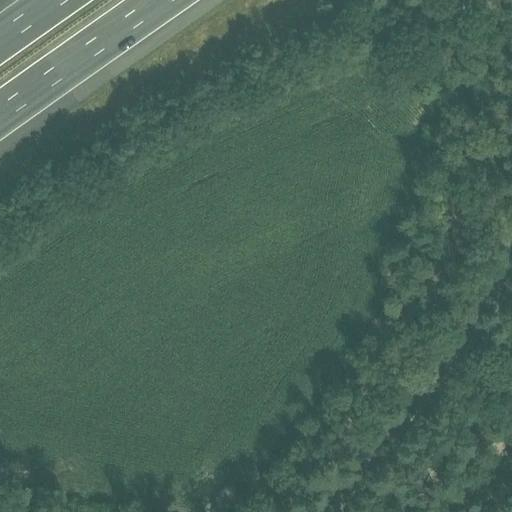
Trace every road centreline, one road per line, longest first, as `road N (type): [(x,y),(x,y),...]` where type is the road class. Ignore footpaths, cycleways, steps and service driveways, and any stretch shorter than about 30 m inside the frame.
road 1 (unclassified): [(318,511),(511,270)]
road 2 (motorway): [(0,116),(165,0)]
